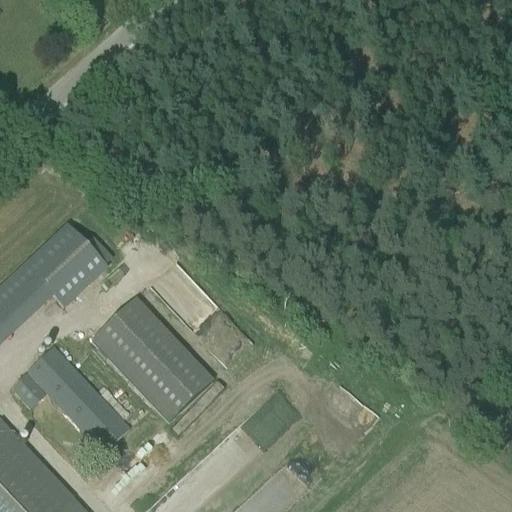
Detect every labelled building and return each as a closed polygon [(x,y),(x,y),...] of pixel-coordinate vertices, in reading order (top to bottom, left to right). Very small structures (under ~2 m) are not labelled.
[(67,229),(15,278),(42,307),(50,299),(62,311),(105,270),(67,229)] [(212,385),(134,303),(90,345),(168,427),(212,385)] [(52,351),(25,377),(101,458),(128,432),(52,351)] [(21,381),(7,396),(21,411),(36,396),(21,381)] [(0,511),(77,511),(0,429),(0,511)]
